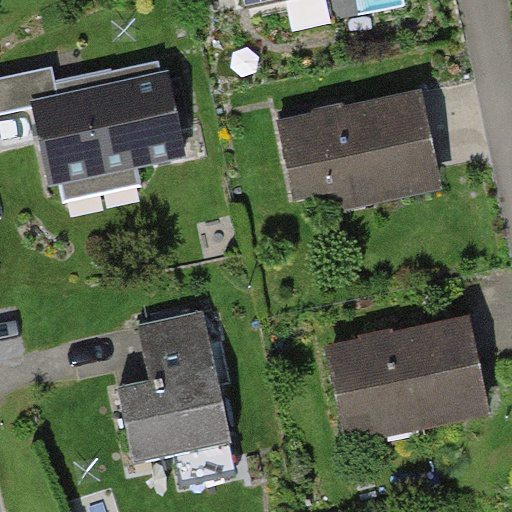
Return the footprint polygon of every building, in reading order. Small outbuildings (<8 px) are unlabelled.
[(221,0),(225,22),(321,4),(320,0),(221,0)] [(41,68),(0,76),(0,115),(22,111),(38,191),(173,164),(153,68),(45,90),(41,68)] [(407,92),(268,119),(285,205),(322,198),(325,215),(427,195),(407,92)] [(206,314),(140,328),(152,382),(122,389),(140,467),(235,446),(206,314)] [(457,323),(317,350),(335,444),(475,417),(457,323)]
